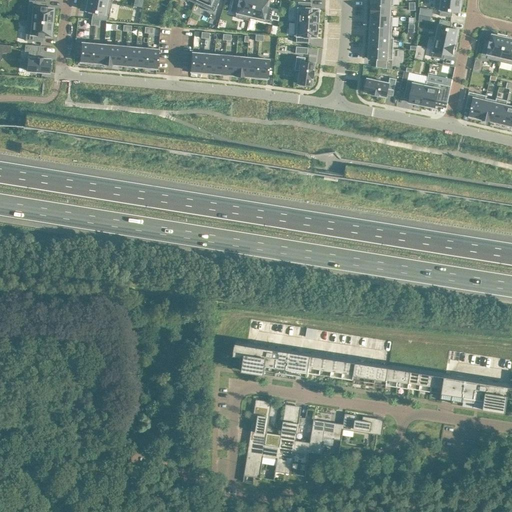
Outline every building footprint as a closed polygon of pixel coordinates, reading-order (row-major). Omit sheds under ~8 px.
[(29,0),(28,0),(27,20),(52,22),(52,21),(53,22),(54,15),(52,15),(53,8),(46,8),(46,2),(29,0)] [(85,0),(84,4),(86,5),(85,10),(92,12),(91,19),(108,20),(111,2),(101,0),(85,0)] [(196,0),(195,4),(213,12),(218,0),(196,0)] [(232,0),(230,11),(236,13),(235,17),(249,21),(250,18),(249,18),(253,0),(232,0)] [(253,0),(249,18),(250,18),(269,23),(272,8),(266,6),(267,0),(253,0)] [(441,0),(440,16),(451,17),(452,11),(460,12),(461,6),(462,6),(463,0),(441,0)] [(295,8),(294,22),(318,23),(319,13),(317,13),(317,9),(310,9),(310,8),(310,3),(298,2),(297,8),(295,8)] [(372,5),(372,14),(372,15),(390,16),(390,15),(391,6),(391,5),(372,4),(372,5)] [(372,15),(371,26),(392,27),(393,16),(390,15),(390,16),(372,15)] [(440,19),(436,38),(455,42),(457,42),(459,35),(457,35),(458,29),(450,28),(452,22),(440,19)] [(27,20),(25,40),(42,42),(43,36),(50,36),(52,22),(27,20)] [(294,22),(293,36),(296,36),(295,42),(308,43),(308,38),(309,38),(309,37),(316,37),(316,34),(318,34),(318,23),(294,22)] [(369,30),(369,36),(371,36),(392,38),(392,37),(392,27),(371,26),(371,31),(369,30)] [(485,40),(481,57),(501,62),(506,37),(507,37),(507,35),(498,33),(497,35),(493,34),(491,41),(485,40)] [(371,36),(370,47),(393,49),(394,37),(392,37),(392,38),(371,36)] [(506,37),(501,62),(511,64),(511,38),(507,37),(506,37)] [(436,38),(432,57),(444,59),(445,53),(453,55),(453,54),(455,44),(455,42),(436,38)] [(81,44),(80,60),(80,61),(81,61),(81,63),(86,64),(86,62),(91,62),(92,44),(82,43),(81,44)] [(92,44),(91,62),(102,63),(103,45),(92,44)] [(25,45),(24,51),(28,51),(27,70),(33,71),(42,72),(48,72),(48,71),(50,71),(51,64),(49,64),(50,59),(43,58),(37,58),(37,52),(41,52),(41,46),(25,45)] [(103,45),(102,63),(112,64),(113,64),(114,46),(103,45)] [(114,46),(113,64),(123,65),(125,47),(114,46)] [(125,47),(123,65),(134,66),(136,48),(125,47)] [(368,52),(368,58),(369,58),(369,59),(370,59),(389,60),(393,60),(393,49),(370,47),(370,52),(368,52)] [(136,48),(134,66),(145,67),(147,49),(136,48)] [(147,49),(145,67),(150,68),(150,69),(155,70),(155,68),(156,68),(156,67),(158,51),(158,50),(147,49)] [(190,70),(190,71),(191,71),(191,73),(196,74),(197,72),(201,72),(203,54),(192,53),(192,54),(190,70)] [(203,54),(201,72),(212,73),(214,55),(203,54)] [(214,55),(212,73),(223,74),(225,56),(214,55)] [(225,56),(223,74),(234,75),(236,56),(225,56)] [(236,56),(234,75),(235,75),(244,76),(245,76),(247,57),(236,56)] [(296,56),(294,70),(299,71),(297,83),(298,83),(298,86),(305,87),(305,84),(309,85),(310,85),(311,78),(313,70),(314,63),(312,63),(304,62),(305,57),(296,56)] [(247,57),(245,76),(256,77),(257,58),(247,57)] [(257,58),(256,77),(260,78),(260,79),(266,80),(266,78),(267,78),(267,77),(268,60),(268,59),(257,58)] [(365,79),(364,86),(366,87),(365,91),(365,92),(387,96),(388,89),(394,90),(397,79),(390,77),(389,83),(368,78),(368,79),(368,80),(365,79)] [(408,79),(405,93),(411,94),(410,101),(410,102),(415,103),(414,104),(422,105),(427,83),(426,83),(408,79)] [(427,83),(422,105),(430,107),(430,106),(435,107),(435,106),(435,107),(437,100),(448,102),(451,86),(427,81),(426,83),(427,83)] [(469,91),(465,108),(471,109),(470,115),(470,116),(471,116),(470,118),(476,119),(476,117),(481,118),(486,98),(487,96),(469,91)] [(486,98),(481,118),(491,121),(496,100),(486,98)] [(496,100),(491,121),(502,123),(506,105),(507,105),(508,100),(496,98),(496,100)] [(506,105),(502,123),(511,125),(511,106),(507,105),(506,105)] [(248,342),(236,340),(234,352),(234,355),(235,355),(235,352),(245,354),(245,356),(242,370),(297,379),(298,374),(303,375),(307,375),(308,371),(311,352),(306,351),(248,342)] [(312,372),(313,367),(320,368),(323,354),(311,352),(308,371),(312,372)] [(324,374),(325,369),(332,370),(334,356),(323,354),(320,368),(320,373),(324,374)] [(335,376),(336,371),(343,372),(345,357),(334,356),(332,370),(331,375),(335,376)] [(346,377),(347,373),(354,374),(356,359),(345,357),(343,372),(342,377),(346,377)] [(356,359),(354,374),(353,383),(364,385),(368,361),(356,359)] [(378,363),(368,361),(364,385),(375,386),(378,363)] [(389,364),(378,363),(375,386),(386,388),(387,379),(390,364),(389,364)] [(400,366),(390,364),(387,379),(394,380),(393,385),(397,386),(398,381),(400,366)] [(412,368),(400,366),(398,381),(405,382),(405,387),(409,387),(409,382),(412,368)] [(420,389),(421,384),(423,370),(412,368),(409,382),(417,384),(416,388),(420,389)] [(431,391),(432,386),(434,372),(423,370),(421,384),(428,385),(427,390),(431,391)] [(434,372),(432,386),(439,387),(438,392),(443,393),(446,374),(446,373),(434,372)] [(506,412),(510,384),(509,384),(456,376),(451,375),(446,373),(446,374),(443,393),(443,398),(447,398),(452,399),(451,403),(506,412)] [(253,421),(251,431),(262,433),(261,443),(265,444),(279,446),(281,438),(281,435),(267,433),(272,402),(256,399),(254,415),(258,415),(257,422),(253,421)] [(286,404),(281,438),(296,440),(300,417),(294,416),(296,405),(286,404)] [(342,435),(341,440),(342,440),(343,429),(382,435),(383,430),(372,428),(373,418),(363,416),(363,420),(356,419),(357,415),(345,413),(344,424),(342,435)] [(311,443),(310,451),(315,452),(323,453),(324,444),(325,437),(334,439),(341,440),(342,435),(344,424),(337,423),(314,419),(310,442),(311,443)] [(277,458),(275,471),(276,471),(285,473),(287,462),(293,463),(294,452),(308,454),(309,454),(310,451),(311,443),(310,442),(296,440),(281,438),(279,446),(277,458)] [(250,442),(244,475),(245,475),(253,477),(254,477),(256,466),(262,467),(264,456),(277,458),(279,446),(265,444),(261,443),(250,442)]
